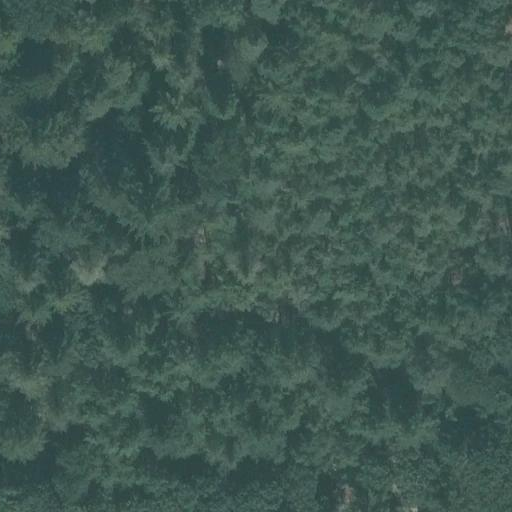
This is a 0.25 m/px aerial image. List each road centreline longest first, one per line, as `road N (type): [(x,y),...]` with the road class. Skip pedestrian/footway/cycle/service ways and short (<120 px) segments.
road 1 (track): [(0,105),(511,402)]
road 2 (track): [(53,511),(511,426)]
